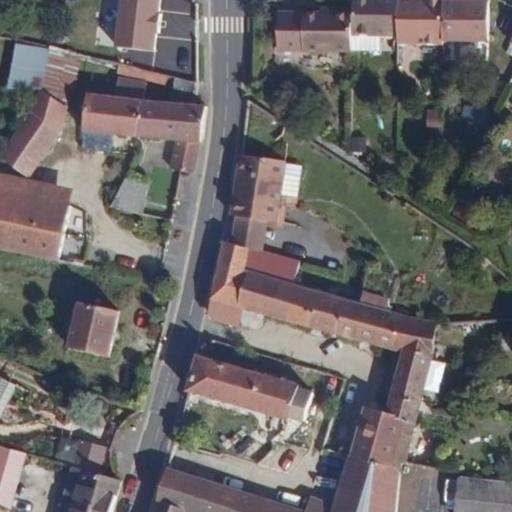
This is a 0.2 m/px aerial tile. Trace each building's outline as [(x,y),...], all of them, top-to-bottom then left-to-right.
[(161,0),(120,0),(114,48),(155,53),(161,0)] [(401,35),(401,0),(355,0),(356,14),(356,35),(379,35),(401,35)] [(445,3),(444,0),(401,0),(401,35),(401,44),(444,44),(444,42),(445,3)] [(489,42),(489,0),(472,0),(473,3),(463,3),(445,3),(444,42),(489,42)] [(356,35),(356,14),(281,14),(281,51),(356,52),(356,35)] [(379,53),(379,35),(356,35),(356,52),(356,53),(379,53)] [(41,93),(48,49),(16,44),(9,88),(41,93)] [(71,100),(82,55),(48,49),(41,93),(71,100)] [(167,86),(167,76),(118,64),(118,74),(167,86)] [(198,83),(175,78),(173,102),(197,104),(198,83)] [(29,174),(63,127),(71,100),(41,93),(35,107),(3,158),(29,174)] [(138,136),(141,99),(88,93),(85,130),(114,133),(138,136)] [(204,140),(208,105),(197,104),(173,102),(141,99),(138,136),(138,138),(177,140),(173,169),(181,170),(195,173),(204,140)] [(114,133),(85,130),(84,148),(112,152),(114,133)] [(230,217),(236,218),(266,222),(276,224),(281,195),(286,162),(242,155),(240,155),(230,217)] [(303,166),(286,162),(281,195),(298,197),(303,166)] [(0,192),(17,196),(71,206),(74,187),(0,172),(0,192)] [(149,184),(127,179),(110,207),(144,214),(149,184)] [(0,247),(60,259),(71,206),(17,196),(0,192),(0,247)] [(415,216),(417,209),(409,204),(406,212),(415,216)] [(262,244),(266,222),(236,218),(231,236),(250,240),(262,244)] [(431,363),(440,323),(295,278),(246,260),(250,240),(231,236),(224,233),(209,319),(240,326),(247,309),(402,353),(388,409),(366,407),(354,447),(408,461),(431,363)] [(301,256),(262,244),(250,240),(246,260),(295,278),(301,256)] [(111,353),(120,307),(83,298),(79,316),(74,315),(70,335),(75,336),(73,345),(111,353)] [(299,389),(300,386),(198,354),(188,388),(290,420),(291,418),(305,422),(314,393),(299,389)] [(100,473),(107,449),(81,441),(74,465),(76,466),(100,473)] [(0,503),(12,507),(27,454),(0,445),(0,503)] [(400,511),(408,461),(354,447),(351,456),(334,503),(323,500),(318,511),(305,511),(306,510),(168,464),(163,463),(156,499),(184,511),(400,511)] [(114,510),(122,480),(120,479),(100,473),(76,466),(67,496),(114,510)] [(511,511),(511,482),(461,478),(456,511),(511,511)] [(113,511),(114,510),(67,496),(62,511),(113,511)] [(318,511),(323,500),(311,496),(306,510),(305,511),(318,511)] [(184,511),(156,499),(152,511),(184,511)]
